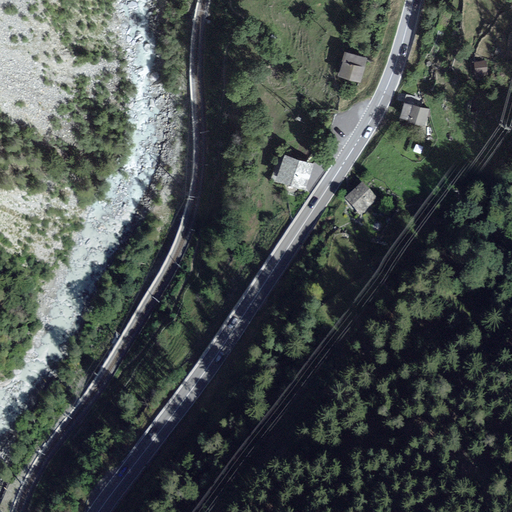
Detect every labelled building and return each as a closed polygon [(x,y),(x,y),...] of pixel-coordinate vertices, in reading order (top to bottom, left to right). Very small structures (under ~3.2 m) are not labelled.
[(370,56),(343,48),(336,75),(362,83),(370,56)] [(489,59),(474,61),(475,74),(490,73),(489,59)] [(431,107),(402,101),(398,122),(426,128),(431,107)] [(423,147),(416,144),(413,151),(420,154),(423,147)] [(315,158),(288,150),(279,181),(306,189),(315,158)] [(379,200),(363,183),(343,202),(359,219),(379,200)]
